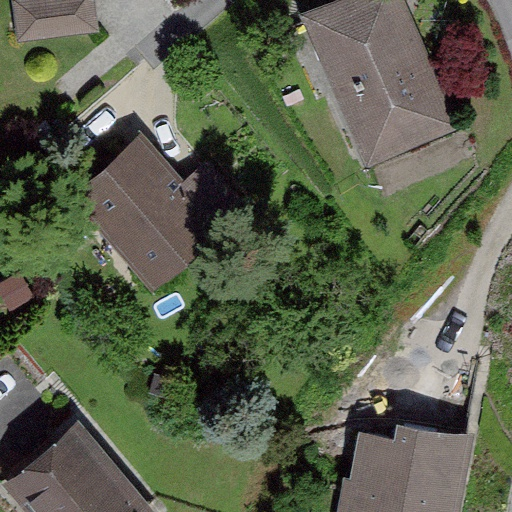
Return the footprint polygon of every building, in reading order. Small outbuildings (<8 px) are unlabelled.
[(20,0),(22,30),(102,25),(101,0),(20,0)] [(408,0),(329,0),(300,13),(366,167),(463,126),(408,0)] [(223,230),(136,132),(67,194),(155,291),(223,230)] [(462,511),(477,431),(359,409),(340,511),(462,511)] [(148,511),(66,415),(0,471),(0,486),(22,511),(148,511)]
